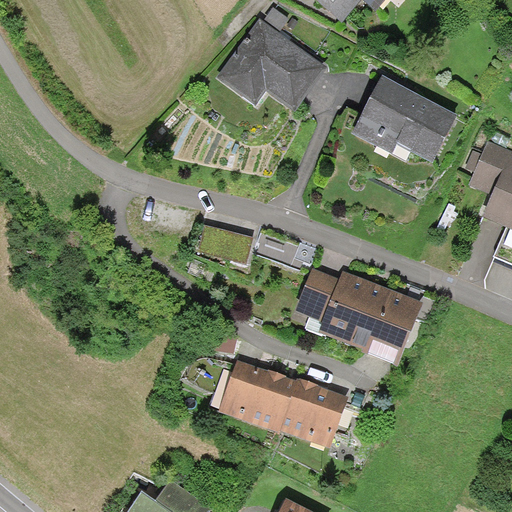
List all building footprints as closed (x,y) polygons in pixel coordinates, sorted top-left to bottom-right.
[(387,0),(315,0),(342,24),(363,1),(376,13),(387,0)] [(274,9),(264,23),(278,34),(288,19),(274,9)] [(264,23),(259,20),(217,78),(256,106),(267,92),(295,112),(327,69),(278,34),(264,23)] [(457,116),(383,76),(352,134),(391,154),(397,144),(432,163),(457,116)] [(511,152),(488,141),(469,185),(493,196),(482,219),(511,232),(511,152)] [(253,238),(204,225),(197,253),(246,266),(253,238)] [(296,314),(323,324),(340,279),(313,269),(296,314)] [(323,324),(319,335),(363,352),(362,356),(398,370),(424,303),(343,272),(340,279),(323,324)] [(294,382),(238,361),(219,413),(279,436),(280,433),(298,380),(295,379),(294,382)] [(319,386),(299,379),(298,380),(280,433),(331,450),(349,398),(318,387),(319,386)] [(142,493),(128,511),(208,511),(211,509),(171,481),(155,503),(142,493)] [(310,511),(286,500),(279,511),(310,511)]
